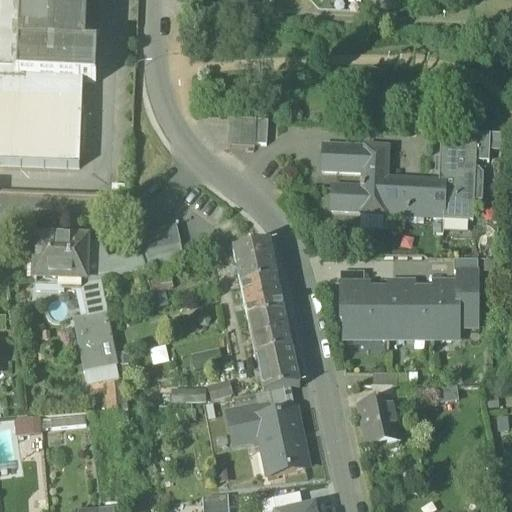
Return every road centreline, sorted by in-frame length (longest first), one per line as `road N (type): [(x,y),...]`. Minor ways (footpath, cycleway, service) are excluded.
road 1 (residential): [(196,158),(259,202),(299,265),(350,511)]
road 2 (residential): [(196,158),(166,193),(129,213),(8,209),(0,222)]
road 3 (residential): [(158,0),(161,97),(196,158)]
